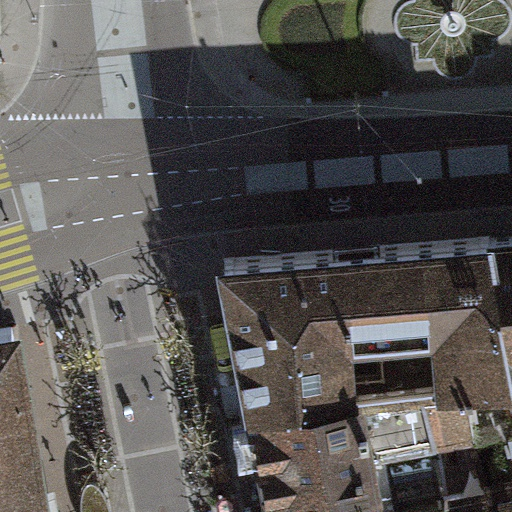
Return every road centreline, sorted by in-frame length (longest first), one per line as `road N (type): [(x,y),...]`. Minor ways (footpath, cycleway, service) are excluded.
road 1 (unclassified): [(112,199),(511,155)]
road 2 (residential): [(116,0),(112,199)]
